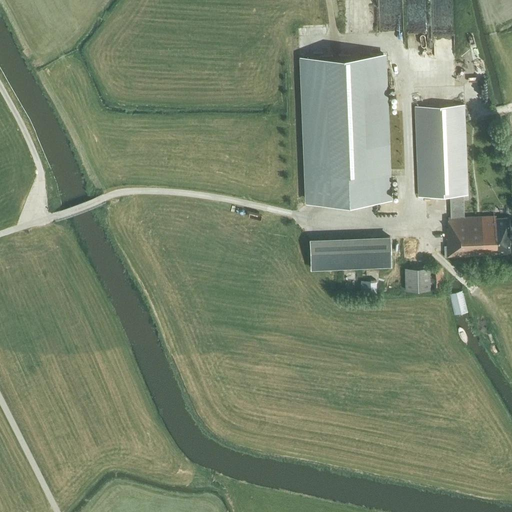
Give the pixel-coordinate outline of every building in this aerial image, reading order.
[(302,56),(308,199),(389,196),(383,53),(302,56)] [(465,130),(464,104),(414,105),(416,132),(418,195),(450,194),(451,217),(448,217),(448,227),(446,227),(447,245),(444,245),(445,256),(510,253),(509,216),(495,217),(495,215),(464,216),(463,193),(468,193),(465,130)] [(391,264),(390,236),(310,239),(311,267),(391,264)] [(430,288),(443,288),(442,266),(430,267),(430,266),(404,267),(405,289),(430,289),(430,288)] [(376,277),(361,277),(361,288),(376,288),(376,277)]
